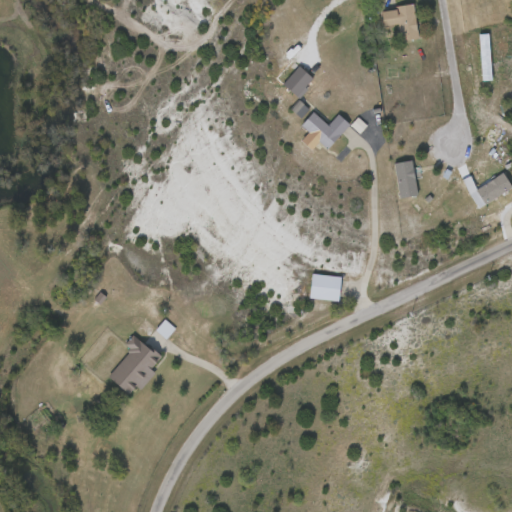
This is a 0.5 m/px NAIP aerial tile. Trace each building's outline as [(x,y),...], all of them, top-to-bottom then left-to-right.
[(399,41),(397,26),(383,28),(380,9),(413,4),(418,38),(399,41)] [(338,114),(349,124),(326,148),(301,124),(313,112),(327,125),(338,114)] [(416,194),(398,196),(395,162),(412,160),(416,194)] [(476,188),(504,173),(511,188),(484,203),(476,188)] [(339,275),(338,299),(309,298),(311,273),(339,275)] [(154,371),(131,396),(107,374),(130,349),(124,344),(134,333),(161,358),(151,368),(154,371)]
